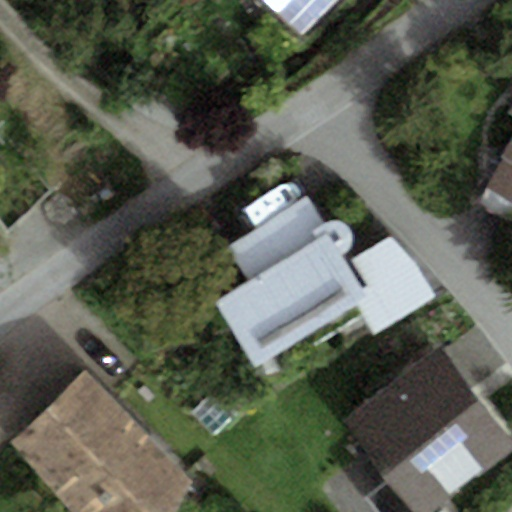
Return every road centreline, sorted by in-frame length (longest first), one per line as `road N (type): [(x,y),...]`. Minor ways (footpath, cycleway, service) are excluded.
road 1 (residential): [(312,109),(190,182),(0,321)]
road 2 (residential): [(312,109),(511,323)]
road 3 (residential): [(475,0),(312,109)]
